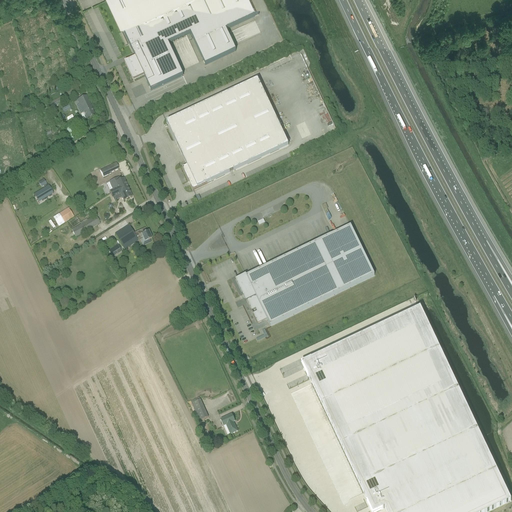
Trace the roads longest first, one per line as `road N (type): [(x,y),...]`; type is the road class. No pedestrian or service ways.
road 1 (tertiary): [(313,511),(286,475),(67,0)]
road 2 (motorway): [(342,0),(497,294)]
road 3 (motorway): [(482,242),(358,0)]
